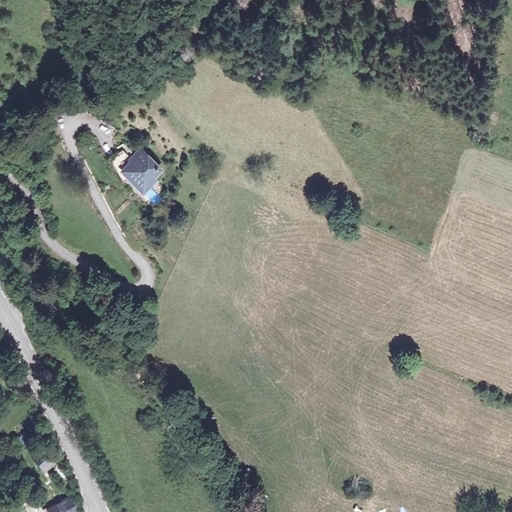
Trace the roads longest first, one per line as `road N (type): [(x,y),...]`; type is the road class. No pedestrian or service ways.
road 1 (track): [(0,205),(45,297),(154,385),(234,511)]
road 2 (secondary): [(96,511),(0,299)]
